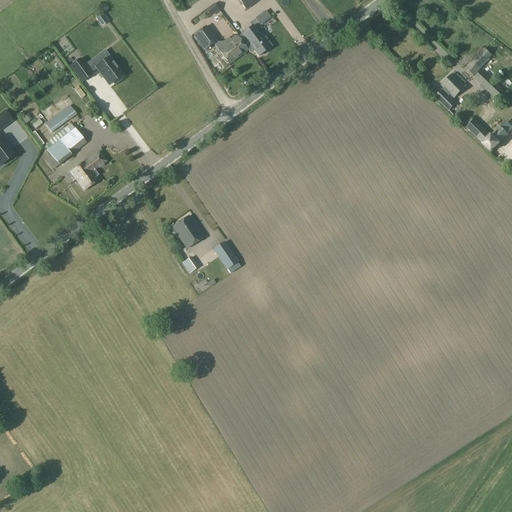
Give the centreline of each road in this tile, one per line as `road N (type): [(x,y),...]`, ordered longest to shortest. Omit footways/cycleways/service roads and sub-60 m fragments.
road 1 (unclassified): [(0,283),(381,0)]
road 2 (unknown): [(388,0),(479,92),(477,122)]
road 3 (unknown): [(138,180),(106,146),(55,174),(34,158)]
